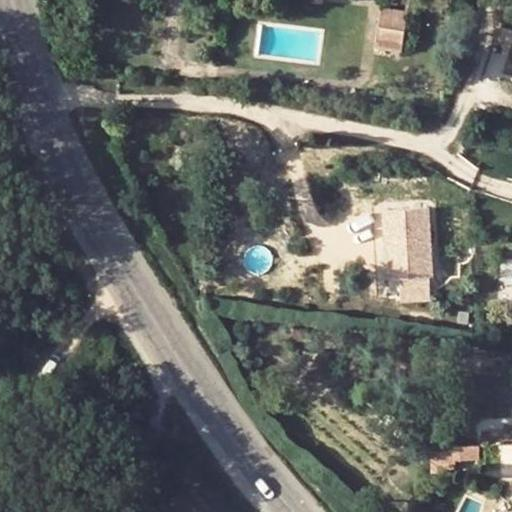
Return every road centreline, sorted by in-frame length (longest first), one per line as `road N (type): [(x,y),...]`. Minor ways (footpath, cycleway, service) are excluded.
road 1 (tertiary): [(13,0),(48,125),(94,217),(158,325),(294,511)]
road 2 (track): [(189,369),(162,389),(152,410),(135,511)]
